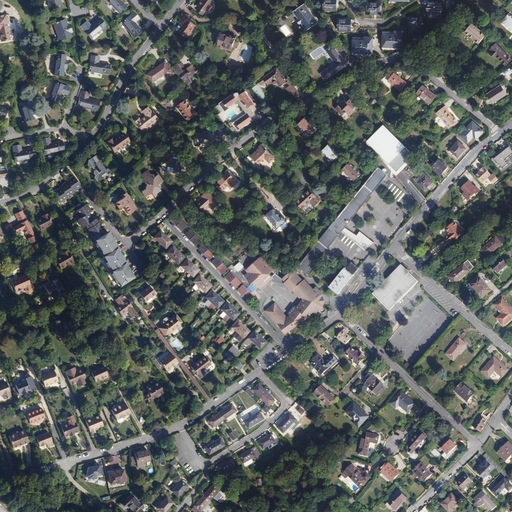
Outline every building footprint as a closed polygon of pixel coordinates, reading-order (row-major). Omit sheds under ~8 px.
[(106,0),(119,13),(126,7),(120,2),(121,1),(121,0),(106,0)] [(202,0),(198,7),(199,8),(197,11),(203,15),(205,12),(206,13),(215,1),(214,0),(202,0)] [(324,0),(324,9),(336,9),(336,1),(335,0),(324,0)] [(428,13),(443,14),(443,7),(454,8),(453,0),(442,0),(442,4),(431,3),(428,3),(428,13)] [(319,22),(306,3),(294,11),(299,19),(297,20),(300,24),(302,23),(304,26),(307,30),(319,22)] [(374,13),(381,13),(381,3),(368,3),(367,13),(374,13)] [(122,22),(134,38),(142,31),(135,22),(139,19),(137,15),(134,12),(122,22)] [(511,15),(509,13),(501,22),(511,30),(511,15)] [(0,40),(12,39),(8,14),(0,15),(0,40)] [(106,25),(99,18),(90,25),(87,21),(83,24),(80,26),(91,38),(106,25)] [(410,18),(410,32),(420,32),(420,18),(415,18),(410,18)] [(187,38),(196,25),(188,19),(183,25),(182,28),(179,32),(187,38)] [(339,19),(339,30),(350,30),(351,20),(348,20),(339,19)] [(59,41),(70,37),(68,33),(70,33),(72,32),(70,28),(69,24),(67,25),(65,25),(63,20),(53,23),(59,41)] [(473,38),(479,44),(486,35),(472,23),(465,32),(473,38)] [(393,46),(401,47),(402,32),(391,32),(384,32),(384,46),(393,46)] [(224,48),(231,51),(233,47),(236,48),(239,40),(236,39),(236,37),(223,33),(218,46),(219,46),(220,48),(222,49),(224,48)] [(368,53),(371,53),(372,38),(364,38),(355,37),(354,52),(368,53)] [(511,59),(496,43),(490,49),(492,51),(490,53),(493,56),(496,58),(498,57),(506,65),(511,59)] [(347,65),(333,46),(327,50),(336,63),(321,74),(325,80),(337,72),(347,65)] [(53,75),(63,76),(64,71),(66,71),(67,67),(67,62),(65,62),(64,62),(64,54),(56,53),(53,75)] [(109,74),(110,64),(99,62),(99,57),(91,55),(90,62),(89,71),(109,74)] [(161,66),(160,65),(155,69),(147,74),(153,82),(166,73),(169,77),(174,73),(166,62),(161,66)] [(178,63),(174,67),(194,93),(200,87),(198,85),(199,84),(197,81),(191,87),(189,84),(191,82),(188,78),(192,75),(191,74),(198,70),(193,64),(189,66),(186,68),(187,69),(184,71),(179,64),(178,63)] [(278,68),(259,81),(261,84),(266,81),(269,85),(273,81),(274,82),(275,83),(276,83),(277,82),(281,87),(286,83),(288,87),(286,88),(291,95),(294,100),(297,97),(300,95),(288,78),(286,79),(278,68)] [(388,81),(401,91),(407,83),(402,79),(394,73),(388,81)] [(48,101),(57,104),(59,100),(61,93),(67,95),(70,87),(54,82),(48,101)] [(416,93),(430,104),(436,95),(428,89),(423,85),(416,93)] [(482,86),(476,91),(479,94),(485,90),(482,86)] [(503,90),(500,86),(488,94),(490,98),(493,103),(507,94),(505,89),(503,90)] [(97,111),(99,101),(88,98),(90,92),(81,90),(77,106),(85,108),(97,111)] [(226,110),(239,101),(247,113),(233,124),(238,131),(245,125),(253,120),(251,116),(258,110),(255,105),(255,104),(246,91),(240,94),(238,92),(234,94),(221,103),(225,110),(226,110)] [(33,119),(40,117),(38,109),(32,110),(29,99),(19,103),(25,122),(33,119)] [(339,105),(335,109),(342,115),(345,112),(346,112),(347,112),(350,115),(355,110),(354,109),(357,106),(350,99),(346,102),(344,100),(339,105)] [(177,106),(187,121),(196,115),(186,100),(178,105),(177,106)] [(449,129),(458,121),(455,117),(454,118),(453,117),(451,115),(449,113),(450,112),(445,106),(439,111),(442,114),(439,116),(449,129)] [(143,130),(159,119),(153,111),(152,112),(149,107),(144,111),(147,116),(144,118),(141,120),(140,118),(139,117),(135,119),(135,121),(137,124),(139,124),(143,130)] [(299,123),(311,136),(316,130),(305,118),(302,120),(299,123)] [(473,122),(460,135),(468,142),(472,138),(475,135),(477,137),(483,131),(473,122)] [(415,156),(383,124),(364,142),(396,175),(402,169),(415,156)] [(199,135),(194,135),(194,139),(197,139),(200,142),(199,144),(202,145),(203,140),(208,140),(210,143),(210,145),(213,146),(215,144),(216,140),(218,140),(221,140),(222,137),(221,136),(225,134),(220,127),(216,130),(216,132),(214,132),(213,133),(211,132),(210,132),(208,133),(202,132),(199,135)] [(130,141),(123,132),(114,140),(112,137),(109,140),(107,142),(108,144),(114,153),(130,141)] [(64,151),(61,141),(56,142),(50,143),(49,137),(41,139),(44,155),(64,151)] [(177,140),(169,146),(173,151),(175,151),(175,152),(174,156),(175,156),(174,161),(172,161),(169,163),(168,167),(175,168),(174,173),(178,173),(178,172),(181,172),(182,167),(180,164),(183,162),(185,166),(187,168),(190,166),(192,165),(188,159),(187,159),(185,157),(188,155),(185,151),(183,153),(180,148),(181,147),(179,144),(179,143),(177,140)] [(461,153),(466,148),(458,141),(449,152),(453,155),(454,154),(458,157),(461,153)] [(321,150),(333,162),(340,155),(329,143),(325,147),(321,150)] [(275,158),(262,144),(259,147),(260,148),(256,151),(251,156),(258,163),(265,158),(270,163),(275,158)] [(34,158),(33,148),(27,149),(21,150),(20,145),(12,146),(15,162),(34,158)] [(511,149),(509,145),(491,159),(497,167),(500,165),(503,169),(508,164),(505,160),(510,157),(511,159),(511,149)] [(97,181),(111,172),(108,168),(105,169),(99,160),(102,159),(100,156),(95,155),(91,158),(88,160),(87,165),(89,168),(92,166),(95,170),(94,170),(94,174),(95,175),(94,177),(97,181)] [(448,167),(439,159),(435,164),(433,162),(430,165),(432,167),(440,175),(445,170),(448,167)] [(343,169),(354,181),(360,175),(348,163),(345,166),(343,169)] [(378,167),(367,181),(376,188),(387,174),(378,167)] [(494,184),(498,179),(493,174),(492,175),(485,167),(484,168),(480,171),(481,171),(476,176),(483,184),(489,178),(494,184)] [(163,181),(158,174),(153,178),(150,174),(148,170),(141,175),(142,177),(141,178),(145,184),(146,184),(145,189),(142,191),(146,197),(152,193),(155,197),(158,195),(159,195),(161,194),(163,193),(157,185),(163,181)] [(221,179),(217,183),(224,190),(228,185),(230,183),(234,186),(238,182),(228,172),(221,179)] [(421,180),(417,183),(424,190),(428,187),(433,182),(426,175),(421,180)] [(68,184),(73,191),(80,186),(75,178),(72,179),(72,178),(69,180),(67,182),(67,183),(68,184)] [(314,265),(342,231),(345,228),(376,188),(367,181),(304,260),(312,265),(314,265)] [(475,187),(469,182),(465,185),(462,189),(465,192),(463,194),(468,200),(476,193),(477,194),(480,191),(476,186),(475,187)] [(61,188),(66,197),(74,192),(73,191),(68,184),(66,185),(65,184),(63,185),(60,187),(61,188)] [(399,201),(405,194),(394,185),(388,192),(399,201)] [(54,194),(59,202),(67,198),(66,197),(61,188),(57,190),(56,191),(56,192),(54,194)] [(296,202),(303,209),(311,202),(315,207),(320,202),(316,197),(309,190),(303,195),(296,202)] [(219,204),(208,191),(205,193),(203,196),(204,197),(197,203),(204,211),(211,205),(214,209),(219,204)] [(137,209),(126,193),(121,196),(122,198),(115,203),(119,209),(124,206),(129,214),(132,211),(137,209)] [(84,205),(83,206),(81,203),(75,207),(77,210),(76,211),(81,218),(87,214),(90,212),(88,209),(87,207),(86,208),(84,205)] [(265,214),(277,229),(278,228),(279,230),(282,230),(286,226),(287,224),(285,222),(287,221),(283,215),(281,216),(274,208),(270,211),(265,214)] [(21,211),(16,214),(19,221),(21,220),(24,218),(25,217),(22,210),(21,211)] [(47,213),(42,216),(42,217),(40,219),(36,221),(41,230),(47,226),(52,223),(47,213)] [(90,217),(87,214),(81,218),(78,220),(83,227),(86,225),(91,222),(90,219),(91,219),(90,217)] [(188,226),(177,215),(172,220),(182,231),(188,226)] [(99,224),(96,219),(92,221),(91,222),(86,225),(93,236),(102,230),(98,225),(100,225),(99,224)] [(17,226),(13,227),(16,233),(23,229),(26,235),(27,234),(29,238),(28,239),(31,243),(37,240),(34,236),(32,231),(27,220),(25,221),(24,221),(22,222),(21,223),(20,223),(20,224),(17,226)] [(449,235),(446,238),(448,240),(450,243),(455,239),(455,240),(464,233),(464,232),(466,230),(462,226),(460,228),(455,221),(454,221),(451,224),(451,225),(446,228),(449,232),(449,235)] [(342,231),(366,251),(373,242),(360,231),(357,235),(345,228),(342,231)] [(201,240),(191,229),(185,234),(196,245),(201,240)] [(153,238),(165,248),(172,241),(160,230),(153,238)] [(108,232),(94,240),(104,256),(116,248),(118,247),(113,240),(108,232)] [(496,237),(481,250),(483,253),(486,257),(502,244),(506,241),(501,234),(496,237)] [(215,254),(204,243),(199,248),(209,259),(215,254)] [(184,257),(172,246),(166,253),(178,264),(184,257)] [(126,262),(116,248),(104,256),(103,257),(112,271),(111,271),(120,285),(133,277),(125,263),(126,262)] [(67,250),(61,253),(62,255),(59,257),(55,259),(61,269),(66,266),(65,266),(73,261),(67,250)] [(320,298),(322,295),(318,291),(315,288),(312,290),(311,289),(312,287),(305,279),(303,280),(299,275),(296,272),(294,274),(291,271),(285,277),(284,276),(281,278),(273,271),(274,270),(262,256),(246,270),(249,273),(245,276),(252,284),(254,282),(261,289),(274,278),(275,280),(280,280),(280,279),(285,282),(286,281),(293,288),(296,293),(297,292),(302,297),(295,308),(293,306),(288,314),(290,316),(289,318),(288,317),(287,318),(278,324),(285,334),(301,323),(306,319),(308,317),(309,317),(314,314),(313,313),(316,311),(317,312),(324,307),(320,302),(320,298)] [(219,259),(218,257),(212,263),(223,273),(228,268),(219,259)] [(494,270),(497,273),(508,264),(502,257),(491,266),(494,270)] [(199,270),(187,259),(180,266),(193,277),(199,270)] [(307,274),(314,265),(312,265),(304,260),(298,267),(307,274)] [(240,261),(234,266),(238,272),(244,266),(240,261)] [(454,284),(470,271),(469,271),(474,267),(469,261),(464,264),(448,277),(451,280),(454,284)] [(337,277),(330,286),(339,294),(359,268),(352,262),(346,268),(345,267),(337,277)] [(375,291),(373,294),(390,310),(419,281),(402,264),(392,274),(375,291)] [(291,271),(294,274),(296,272),(299,275),(301,274),(295,267),(291,271)] [(242,282),(231,272),(226,277),(236,287),(242,282)] [(34,288),(31,283),(30,283),(26,275),(22,276),(18,278),(19,279),(11,282),(15,291),(25,287),(27,292),(28,293),(31,292),(32,290),(32,289),(34,288)] [(211,285),(199,275),(193,282),(195,284),(199,287),(198,288),(204,293),(211,285)] [(478,294),(482,298),(491,290),(480,276),(470,284),(471,285),(475,290),(478,294)] [(44,286),(50,296),(57,293),(59,295),(60,297),(65,294),(58,279),(54,281),(53,282),(53,283),(50,285),(49,283),(44,286)] [(248,289),(244,285),(238,290),(247,300),(253,294),(248,289)] [(139,294),(146,302),(146,301),(147,302),(148,302),(152,299),(152,298),(152,297),(156,294),(149,286),(139,294)] [(223,301),(211,290),(205,297),(208,300),(211,303),(208,306),(211,309),(214,306),(217,308),(223,301)] [(118,306),(116,307),(121,315),(127,311),(132,318),(137,314),(132,307),(133,307),(127,299),(126,300),(124,298),(126,297),(123,294),(117,298),(120,301),(118,303),(119,305),(118,306)] [(511,309),(503,298),(495,305),(500,310),(503,314),(506,311),(509,315),(511,311),(511,309)] [(239,313),(227,302),(221,309),(223,312),(227,315),(223,318),(226,321),(229,317),(233,320),(239,313)] [(276,303),(266,311),(277,325),(278,324),(287,318),(276,303)] [(176,314),(170,319),(169,318),(167,318),(166,318),(164,318),(164,319),(163,321),(163,322),(164,324),(163,324),(170,332),(171,333),(177,328),(176,327),(180,324),(182,322),(176,314)] [(249,331),(237,320),(231,327),(239,335),(236,338),(240,341),(249,331)] [(165,336),(170,332),(163,324),(159,328),(165,336)] [(337,337),(346,345),(352,338),(346,333),(348,331),(345,329),(344,331),(343,330),(339,334),(337,337)] [(266,342),(254,331),(244,342),(247,345),(251,341),(259,349),(266,342)] [(330,337),(327,340),(333,346),(336,343),(330,337)] [(459,338),(446,354),(454,360),(467,345),(463,341),(459,338)] [(238,351),(232,346),(224,355),(231,360),(238,351)] [(359,365),(364,359),(363,358),(365,355),(363,353),(361,352),(359,354),(352,347),(346,354),(359,365)] [(171,353),(160,362),(166,371),(169,368),(174,365),(174,366),(178,363),(171,353)] [(322,375),(338,360),(333,355),(325,362),(318,354),(314,358),(310,362),(322,375)] [(205,356),(191,367),(200,378),(202,376),(205,374),(203,370),(211,364),(205,356)] [(494,357),(481,371),(489,378),(495,371),(502,377),(509,370),(500,362),(494,357)] [(243,366),(238,361),(235,365),(240,370),(243,366)] [(404,366),(409,370),(412,367),(407,362),(404,366)] [(91,371),(95,382),(103,378),(104,379),(108,377),(103,366),(91,371)] [(75,382),(77,382),(77,383),(79,386),(81,385),(86,383),(84,379),(85,378),(81,369),(76,371),(74,367),(65,371),(71,385),(75,383),(75,382)] [(53,383),(58,381),(54,370),(49,372),(40,375),(45,387),(53,383)] [(365,384),(377,394),(384,385),(380,381),(373,375),(365,384)] [(15,384),(19,394),(27,391),(26,390),(29,389),(32,388),(32,389),(35,388),(30,376),(25,378),(20,380),(21,382),(15,384)] [(6,382),(0,384),(0,395),(2,394),(4,399),(12,396),(6,382)] [(157,396),(164,392),(158,382),(146,390),(149,394),(145,396),(148,401),(157,396)] [(467,402),(475,394),(462,382),(455,390),(461,396),(467,402)] [(264,389),(259,384),(253,390),(261,398),(259,400),(261,402),(263,400),(270,407),(276,401),(271,396),(264,389)] [(314,393),(329,406),(336,399),(331,395),(321,386),(314,393)] [(246,391),(251,397),(255,394),(249,388),(246,391)] [(407,396),(401,391),(391,403),(396,408),(399,405),(408,412),(415,403),(407,396)] [(111,410),(117,420),(121,417),(122,418),(126,416),(130,413),(125,403),(111,410)] [(360,408),(354,403),(346,412),(357,421),(355,423),(359,427),(369,416),(360,408)] [(219,412),(207,421),(212,428),(220,422),(224,419),(227,417),(236,411),(231,404),(219,412)] [(41,419),(44,418),(41,408),(36,409),(37,410),(34,411),(33,411),(26,414),(29,423),(36,421),(38,421),(39,421),(40,420),(41,419)] [(261,411),(245,421),(249,428),(256,424),(265,419),(261,411)] [(473,427),(480,432),(483,429),(485,425),(484,424),(487,420),(484,418),(486,416),(482,413),(481,416),(473,427)] [(285,419),(278,427),(284,433),(289,427),(294,422),(297,419),(290,414),(285,419)] [(69,424),(60,427),(64,438),(69,436),(74,435),(74,434),(78,432),(72,415),(66,417),(69,424)] [(85,421),(90,431),(95,429),(95,430),(97,429),(99,429),(98,428),(103,426),(99,416),(85,421)] [(23,446),(29,444),(26,436),(25,437),(23,431),(7,437),(13,450),(23,446)] [(228,434),(233,440),(237,438),(232,431),(228,434)] [(421,431),(411,442),(410,441),(407,444),(411,448),(409,451),(412,454),(414,451),(413,450),(426,436),(423,434),(421,431)] [(35,437),(39,447),(45,444),(51,442),(48,432),(35,437)] [(367,456),(370,442),(378,444),(379,439),(380,435),(367,432),(365,439),(362,438),(359,454),(367,456)] [(266,438),(259,442),(263,449),(268,446),(273,443),(276,441),(272,434),(266,438)] [(220,438),(204,447),(208,455),(216,450),(224,445),(220,438)] [(450,440),(442,448),(448,455),(457,446),(454,443),(450,440)] [(506,461),(511,454),(511,444),(509,442),(504,446),(498,452),(506,461)] [(248,451),(239,456),(244,464),(244,463),(251,459),(257,456),(259,459),(262,457),(256,446),(248,451)] [(141,452),(134,453),(135,456),(136,463),(137,467),(143,466),(142,462),(150,460),(147,450),(141,452)] [(221,464),(217,467),(214,469),(216,473),(214,475),(216,477),(222,474),(229,469),(235,466),(230,459),(221,464)] [(484,479),(496,468),(487,459),(476,470),(484,479)] [(380,470),(392,481),(400,473),(393,466),(388,462),(380,470)] [(413,470),(425,482),(429,478),(432,474),(421,463),(413,470)] [(101,476),(98,464),(86,466),(85,477),(97,480),(101,476)] [(349,475),(360,487),(367,480),(368,481),(371,477),(369,475),(367,473),(363,476),(358,471),(359,471),(352,464),(343,473),(347,477),(349,475)] [(115,471),(108,472),(110,484),(126,481),(123,470),(115,471)] [(462,488),(463,489),(473,481),(466,474),(461,479),(457,483),(460,486),(462,488)] [(511,489),(511,482),(506,477),(499,484),(495,480),(488,488),(497,496),(503,489),(508,494),(511,489)] [(181,480),(171,491),(178,497),(183,491),(188,485),(181,480)] [(208,504),(221,489),(215,484),(210,490),(201,500),(192,510),(194,511),(203,511),(202,511),(204,509),(208,504)] [(400,490),(388,502),(392,506),(395,509),(401,504),(407,498),(400,490)] [(496,506),(483,491),(478,495),(474,500),(476,502),(474,504),(476,507),(479,505),(479,506),(484,502),(491,510),(496,506)] [(131,494),(121,504),(122,506),(124,508),(127,506),(131,510),(140,503),(131,494)] [(452,494),(442,504),(449,511),(460,502),(452,494)] [(167,497),(156,508),(160,511),(164,511),(168,508),(173,502),(167,497)]
